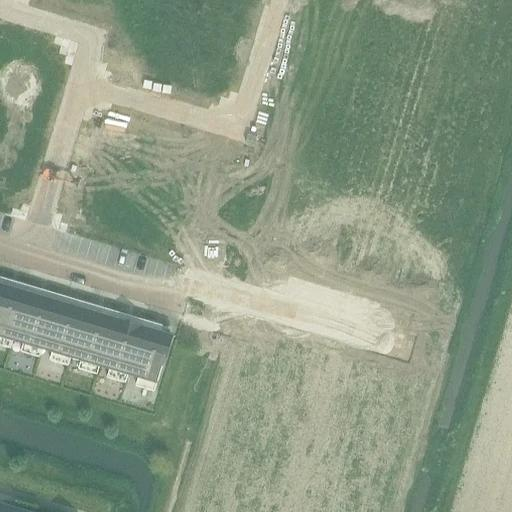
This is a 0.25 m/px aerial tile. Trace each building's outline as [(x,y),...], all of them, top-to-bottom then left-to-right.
[(38,0),(38,1),(68,10),(71,0),(38,0)] [(180,0),(159,70),(161,71),(160,74),(186,81),(186,83),(200,87),(199,89),(218,94),(218,92),(220,93),(249,0),(180,0)] [(15,46),(6,77),(51,90),(60,60),(15,46)] [(0,121),(0,170),(14,175),(27,129),(0,121)] [(338,195),(328,226),(344,230),(353,199),(338,195)] [(368,209),(357,244),(385,252),(383,256),(435,271),(446,232),(395,216),(368,209)] [(0,345),(11,349),(14,341),(24,344),(22,353),(40,359),(43,350),(53,353),(51,362),(69,367),(72,359),(82,362),(79,370),(98,375),(101,366),(111,369),(108,378),(127,383),(129,374),(139,377),(137,386),(156,390),(171,334),(0,282),(0,278),(1,275),(0,274),(0,345)] [(0,511),(13,511),(15,507),(0,502),(0,511)]
